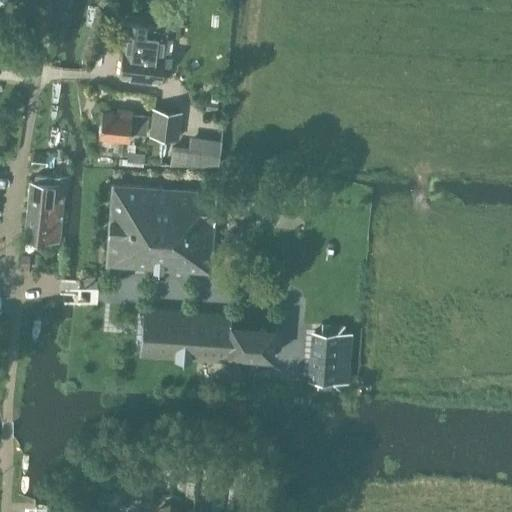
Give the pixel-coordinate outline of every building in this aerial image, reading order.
[(125,34),(119,75),(160,80),(163,54),(161,54),(164,36),(166,37),(166,36),(178,37),(181,15),(155,12),(153,25),(124,21),(123,34),(125,34)] [(131,113),(132,110),(117,108),(117,113),(101,111),(98,136),(128,140),(129,131),(149,134),(149,135),(177,138),(181,112),(153,108),(152,116),(131,113)] [(222,140),(191,135),(190,146),(174,144),(170,165),(219,164),(222,140)] [(119,159),(119,165),(143,168),(143,161),(144,152),(134,151),(135,144),(129,143),(128,151),(127,160),(119,159)] [(46,166),(47,157),(31,155),(31,164),(46,166)] [(26,209),(62,213),(66,178),(52,176),(52,182),(29,180),(26,209)] [(209,271),(215,191),(111,183),(106,263),(209,271)] [(59,242),(62,213),(26,209),(23,239),(59,242)] [(25,255),(24,267),(31,268),(33,256),(25,255)] [(271,357),(274,325),(229,322),(230,314),(144,308),(140,354),(226,361),(227,353),(271,357)] [(346,326),(325,324),(324,331),(317,331),(314,379),(321,380),(320,386),(341,388),(346,326)] [(187,511),(186,509),(182,506),(177,503),(172,502),(167,502),(161,503),(156,505),(152,509),(150,511),(187,511)]
